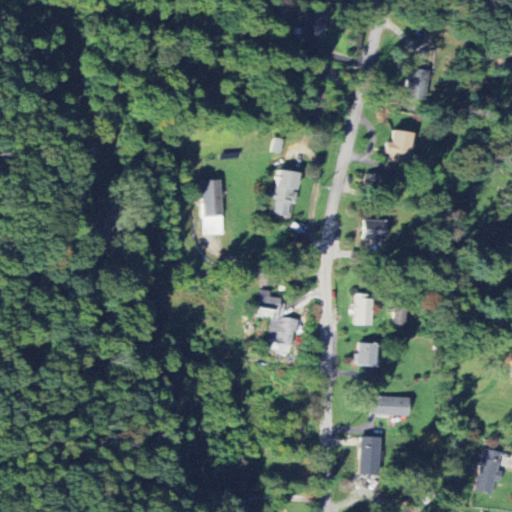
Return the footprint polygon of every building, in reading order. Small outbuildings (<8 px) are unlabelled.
[(304,41),(322,42),(324,12),(305,11),(304,41)] [(405,101),(425,101),(426,72),(406,72),(405,101)] [(322,90),(305,88),(301,120),(319,122),(322,90)] [(382,162),(404,167),(410,136),(391,132),(388,144),(386,144),(382,162)] [(295,175),(275,172),(270,201),(271,201),(269,216),(288,219),(295,175)] [(382,176),(363,177),(364,194),(374,194),(375,197),(383,197),(382,176)] [(220,236),(217,181),(199,182),(202,237),(220,236)] [(90,216),(89,247),(108,248),(109,216),(90,216)] [(383,223),(361,222),(361,241),(383,242),(383,223)] [(267,344),(291,347),(294,320),(281,319),(283,302),(267,300),(268,293),(258,292),(255,316),(270,318),(267,344)] [(370,297),(353,296),(352,327),(369,327),(370,297)] [(373,368),(374,345),(353,344),(352,366),(373,368)] [(369,416),(405,418),(406,399),(369,398),(369,416)] [(377,438),(357,438),(356,477),(376,477),(377,438)] [(490,495),(491,482),(498,483),(499,474),(495,473),(498,453),(479,451),(473,493),(490,495)]
